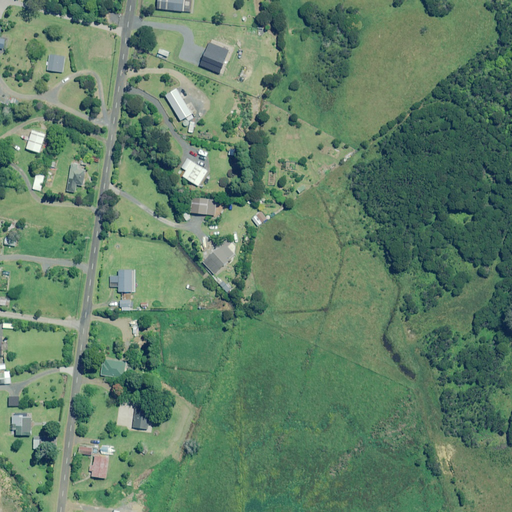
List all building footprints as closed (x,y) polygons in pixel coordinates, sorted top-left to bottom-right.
[(158,0),(157,8),(184,11),(184,0),(158,0)] [(66,57),(50,55),(48,70),(64,73),(66,57)] [(192,114),(177,89),(166,96),(181,121),(192,114)] [(0,102),(8,106),(12,97),(3,93),(2,95),(0,93),(0,102)] [(46,134),(33,130),(27,149),(40,153),(46,134)] [(208,171),(192,162),(183,176),(199,186),(208,171)] [(79,165),(72,164),(67,191),(76,192),(77,185),(84,186),(87,170),(78,169),(79,165)] [(44,176),(36,174),(33,189),(41,191),(44,176)] [(267,219),(262,212),(252,219),(258,226),(267,219)] [(21,234),(14,232),(8,248),(14,250),(21,234)] [(235,255),(236,247),(232,243),(229,239),(204,262),(215,274),(235,255)] [(135,271),(119,271),(119,292),(135,292),(135,271)] [(231,290),(224,282),(221,284),(228,292),(231,290)] [(0,304),(9,306),(10,298),(1,297),(1,300),(0,299),(0,304)] [(127,362),(100,360),(99,375),(125,378),(127,362)] [(134,428),(148,430),(151,408),(137,407),(134,428)] [(40,436),(44,436),(45,417),(26,416),(26,421),(28,421),(28,435),(35,436),(34,449),(40,449),(40,436)] [(92,449),(92,446),(79,445),(79,455),(92,456),(92,454),(97,454),(98,449),(92,449)] [(109,457),(95,456),(94,464),(91,464),(90,477),(107,479),(109,457)]
